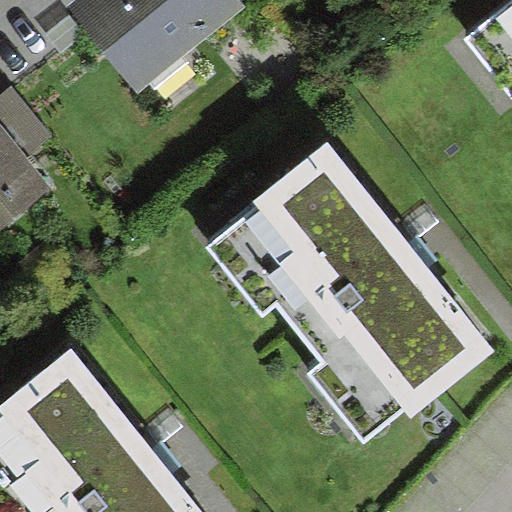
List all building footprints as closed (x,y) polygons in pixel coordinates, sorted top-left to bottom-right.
[(231,0),(91,0),(87,3),(143,71),(231,0)] [(511,0),(506,0),(468,30),(511,85),(511,0)] [(0,128),(0,215),(43,182),(0,128)] [(334,140),(213,234),(366,429),(488,335),(334,140)] [(209,511),(75,345),(0,404),(0,503),(7,511),(209,511)]
